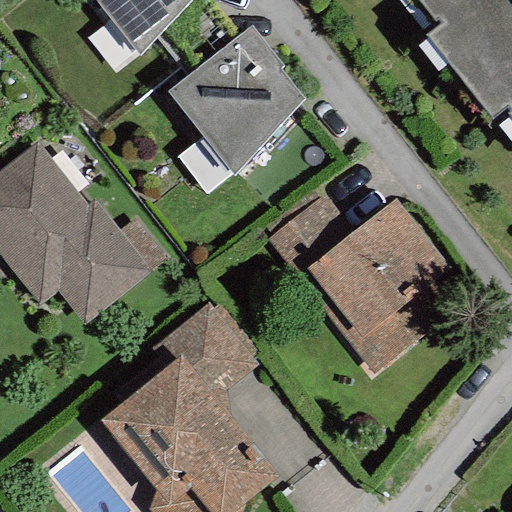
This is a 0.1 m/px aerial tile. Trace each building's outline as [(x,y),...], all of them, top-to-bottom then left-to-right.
[(94,0),(137,56),(162,29),(190,0),(94,0)] [(236,34),(210,0),(190,0),(162,29),(193,67),(236,34)] [(502,110),(511,122),(511,0),(418,0),(439,26),(426,37),(492,119),(502,110)] [(283,67),(248,25),(236,34),(193,67),(164,89),(232,176),(303,100),(278,70),(283,67)] [(57,291),(83,326),(149,273),(118,232),(94,199),(85,206),(38,143),(0,171),(0,261),(34,308),(57,291)] [(265,239),(295,276),(351,233),(323,195),(265,239)] [(351,233),(295,276),(349,347),(371,375),(426,333),(404,304),(449,270),(395,199),(351,233)] [(136,218),(118,232),(149,273),(167,259),(136,218)] [(148,349),(165,368),(179,356),(212,398),(257,365),(251,358),(256,352),(219,306),(211,311),(207,303),(148,349)] [(165,368),(99,421),(154,488),(147,510),(148,511),(238,511),(242,503),(276,480),(212,398),(179,356),(165,368)]
